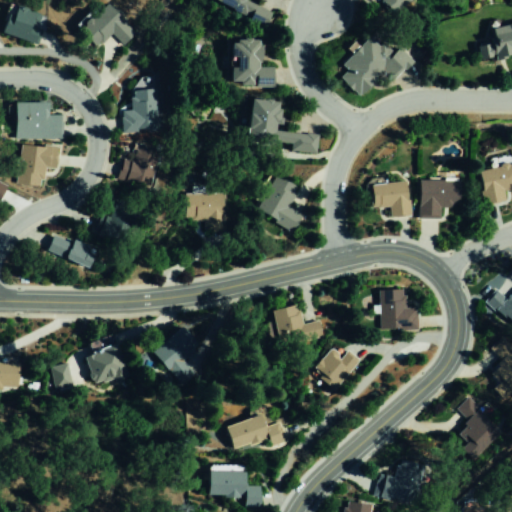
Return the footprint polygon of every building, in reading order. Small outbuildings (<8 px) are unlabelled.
[(209,0),(208,4),(263,26),(268,11),(244,2),(244,0),(209,0)] [(367,0),(371,5),(376,1),(387,16),(409,0),(367,0)] [(131,33),(101,3),(74,30),(92,48),(107,33),(119,45),(131,33)] [(43,14),(4,4),(0,18),(0,33),(35,43),(43,14)] [(511,55),(511,23),(471,30),(475,61),(511,55)] [(394,47),(387,54),(376,43),(373,46),(364,37),(335,65),(341,71),(335,77),(354,97),(380,71),(389,80),(409,62),(394,47)] [(256,39),(226,39),(225,86),(268,87),(268,68),(256,67),(256,39)] [(155,131),(154,89),(126,90),(126,110),(117,110),(118,132),(155,131)] [(314,134),(275,132),(277,102),(244,100),(241,146),(313,150),(314,134)] [(9,138),(58,139),(58,114),(44,114),(44,102),(9,102),(9,138)] [(40,167),(52,168),(53,147),(15,144),(12,184),(39,186),(40,167)] [(148,187),(157,152),(132,145),(129,158),(120,156),(114,178),(148,187)] [(511,164),(474,169),(479,205),(501,203),(499,189),(511,187),(511,164)] [(294,187),(269,175),(251,212),(290,231),(299,214),(284,207),(294,187)] [(455,180),(414,180),(414,218),(436,218),(436,206),(455,206),(455,180)] [(365,184),(366,208),(386,207),(386,217),(405,216),(404,182),(365,184)] [(201,230),(220,230),(220,193),(179,193),(179,220),(201,220),(201,230)] [(134,212),(110,202),(105,216),(96,212),(88,231),(121,244),(134,212)] [(92,248),(49,233),(42,252),(86,267),(92,248)] [(373,290),(375,331),(413,329),(412,307),(400,308),(399,289),(373,290)] [(492,290),(481,303),(511,326),(511,292),(506,301),(492,290)] [(276,349),(319,338),(314,320),(297,324),(292,304),(266,310),(276,349)] [(147,352),(176,385),(190,373),(178,360),(194,346),(176,326),(147,352)] [(500,401),(511,390),(511,354),(498,339),(488,349),(498,360),(485,372),(494,383),(489,388),(500,401)] [(123,375),(108,343),(79,357),(94,389),(123,375)] [(307,370),(329,390),(354,363),(332,343),(307,370)] [(12,361),(0,361),(0,387),(13,387),(12,361)] [(50,390),(69,384),(61,362),(42,368),(50,390)] [(458,409),(469,416),(476,404),(465,397),(458,409)] [(475,454),(496,432),(473,409),(451,431),(475,454)] [(220,425),(227,450),(264,439),(267,447),(282,442),(276,421),(264,425),(260,413),(220,425)] [(411,503),(418,464),(392,460),(389,476),(373,474),(369,495),(411,503)] [(202,496),(239,496),(239,507),(255,507),(255,486),(239,486),(239,470),(202,470),(202,496)] [(338,511),(366,511),(367,504),(340,501),(338,511)]
